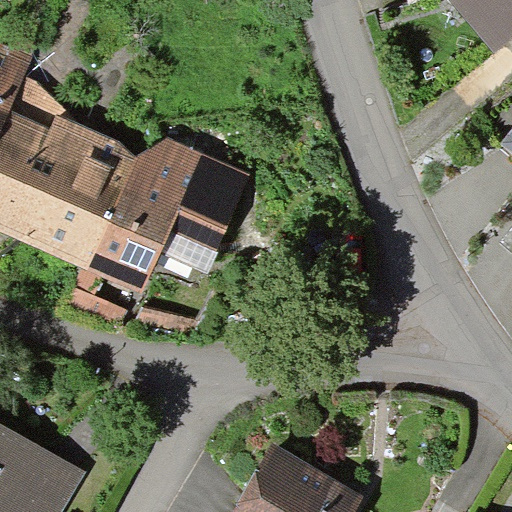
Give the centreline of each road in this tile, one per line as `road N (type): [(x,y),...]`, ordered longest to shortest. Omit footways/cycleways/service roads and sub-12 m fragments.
road 1 (residential): [(447,334),(330,0)]
road 2 (residential): [(0,307),(225,373)]
road 3 (residential): [(225,373),(447,334)]
road 4 (residential): [(138,511),(225,373)]
